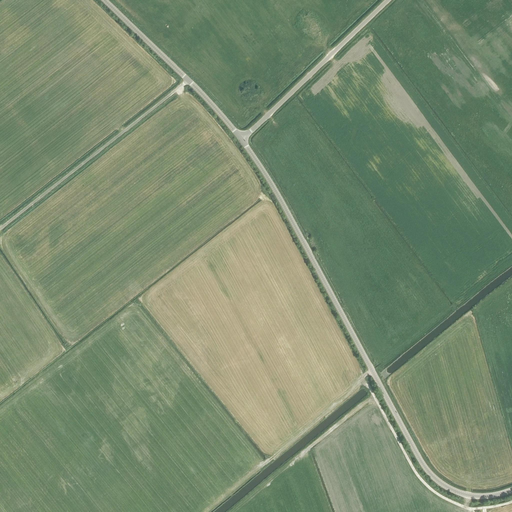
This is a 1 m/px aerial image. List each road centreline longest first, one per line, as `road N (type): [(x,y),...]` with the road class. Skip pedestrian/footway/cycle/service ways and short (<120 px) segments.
road 1 (tertiary): [(511,489),(467,495),(426,469),(241,139)]
road 2 (track): [(188,80),(0,228)]
road 3 (unclassified): [(241,139),(387,0)]
road 4 (tertiary): [(241,139),(104,0)]
road 5 (track): [(371,370),(266,461)]
